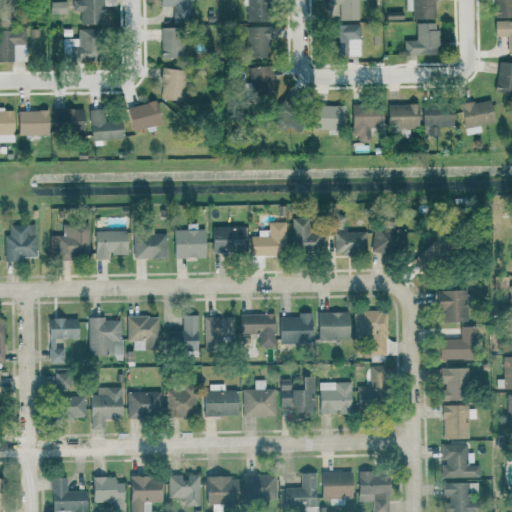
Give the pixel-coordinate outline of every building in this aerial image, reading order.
[(102,0),(71,0),(72,12),(79,12),(79,25),(103,24),(102,0)] [(189,0),(159,0),(159,7),(170,7),(170,21),(191,20),(189,0)] [(268,0),(243,0),(244,21),(268,21),(268,0)] [(338,19),(357,20),(357,0),(363,0),(362,0),(326,0),(326,3),(338,4),(338,19)] [(404,0),(405,11),(411,11),(411,19),(435,18),(434,0),(404,0)] [(511,0),(492,0),(493,17),(511,17),(511,0)] [(511,21),(494,21),(493,36),(506,36),(506,52),(511,52),(511,21)] [(403,55),(436,54),(435,22),(415,23),(415,40),(403,40),(403,55)] [(358,24),(328,25),(328,56),(359,55),(358,24)] [(269,26),(245,26),(245,57),(269,57),(269,26)] [(159,28),(160,58),(184,57),(183,27),(159,28)] [(25,44),(24,29),(0,30),(0,61),(12,61),(11,45),(25,44)] [(61,60),(96,60),(96,29),(76,29),(76,38),(61,38),(61,60)] [(511,94),(511,63),(497,61),(493,92),(511,94)] [(247,67),(251,97),(273,94),(270,65),(247,67)] [(181,101),(184,70),(161,67),(158,99),(181,101)] [(479,132),(478,125),(493,122),(489,99),(458,104),(464,135),(479,132)] [(125,108),(131,131),(161,123),(154,100),(125,108)] [(380,104),(351,104),(352,141),(369,141),(369,131),(381,131),(380,104)] [(417,128),(416,104),(386,104),(386,129),(417,128)] [(344,106),(314,105),(313,128),(343,129),(344,106)] [(423,136),(437,136),(437,127),(452,126),(451,105),(421,106),(423,136)] [(0,142),(12,142),(12,109),(0,108),(0,142)] [(81,108),(52,109),(52,133),(82,132),(81,108)] [(121,139),(120,119),(104,120),(103,108),(88,109),(89,140),(121,139)] [(47,134),(46,110),(16,111),(17,135),(47,134)] [(307,218),(290,218),(291,250),(322,249),(321,232),(308,232),(307,218)] [(376,252),(403,251),(402,228),(390,229),(390,220),(374,221),(376,252)] [(283,222),(267,222),(267,230),(256,230),(256,236),(249,236),(249,256),(284,255),(283,222)] [(48,236),(48,259),(87,258),(87,224),(60,225),(60,235),(48,236)] [(8,225),(8,235),(3,235),(3,260),(35,259),(34,225),(8,225)] [(243,226),(210,226),(210,251),(243,250),(243,226)] [(172,230),(173,258),(204,257),(203,229),(172,230)] [(125,230),(93,231),(93,259),(107,259),(107,254),(125,254),(125,230)] [(333,231),(333,252),(366,251),(366,231),(333,231)] [(166,257),(165,233),(131,234),(132,259),(166,257)] [(411,260),(420,269),(432,259),(429,256),(433,252),(429,247),(433,244),(431,241),(411,260)] [(465,289),(435,290),(436,322),(466,321),(465,289)] [(369,356),(385,355),(384,310),(353,311),(353,335),(369,334),(369,356)] [(317,340),(348,339),(347,311),(316,312),(317,340)] [(238,314),(239,334),(256,334),(256,347),(273,346),(272,314),(238,314)] [(310,315),(278,314),(277,339),(310,340),(310,315)] [(196,315),(180,315),(181,330),(165,330),(165,350),(197,349),(196,315)] [(125,316),(125,341),(131,341),(131,349),(157,349),(157,316),(125,316)] [(202,317),(203,343),(233,343),(232,316),(202,317)] [(86,355),(119,355),(119,317),(86,318),(86,355)] [(76,338),(75,318),(46,319),(48,364),(63,363),(62,347),(53,348),(53,339),(76,338)] [(459,339),(438,339),(438,360),(473,359),(473,326),(459,327),(459,339)] [(385,355),(395,355),(395,340),(385,340),(385,355)] [(511,356),(502,357),(503,389),(511,388),(511,356)] [(466,400),(466,368),(431,368),(431,382),(440,382),(441,401),(466,400)] [(53,389),(70,389),(70,373),(53,374),(53,389)] [(278,380),(278,407),(292,406),(292,412),(314,412),(313,379),(278,380)] [(274,415),(273,388),(264,389),(263,380),(253,380),(253,389),(241,389),(241,416),(274,415)] [(317,383),(318,414),(332,414),(332,410),(351,409),(350,382),(317,383)] [(223,384),(203,384),(204,416),(235,415),(235,389),(223,389),(223,384)] [(165,386),(164,416),(194,417),(194,387),(165,386)] [(370,406),(370,386),(357,386),(356,406),(370,406)] [(120,388),(96,387),(95,395),(89,395),(88,428),(103,429),(103,419),(119,420),(120,388)] [(126,417),(160,416),(160,391),(125,391),(126,417)] [(83,396),(58,396),(59,419),(84,418),(83,396)] [(441,439),(467,438),(466,404),(440,405),(441,439)] [(439,462),(440,478),(478,477),(478,465),(466,465),(465,444),(439,444),(440,462),(439,462)] [(320,472),(320,498),(329,498),(329,505),(343,504),(343,498),(351,498),(350,471),(320,472)] [(315,511),(316,473),(300,472),(299,488),(283,487),(283,507),(304,507),(304,511),(315,511)] [(358,501),(372,501),(371,511),(387,511),(387,472),(357,472),(358,501)] [(199,506),(198,474),(182,475),(182,474),(167,474),(167,497),(183,497),(183,506),(199,506)] [(243,475),(243,500),(275,499),(275,474),(243,475)] [(91,502),(111,501),(111,510),(122,510),(122,482),(114,483),(114,476),(90,477),(91,502)] [(149,511),(149,502),(160,501),(160,476),(128,477),(128,511),(149,511)] [(204,477),(205,504),(238,502),(237,476),(204,477)] [(85,511),(85,490),(65,491),(64,477),(50,478),(51,511),(74,510),(73,511),(85,511)] [(444,511),(474,511),(475,483),(441,482),(441,496),(444,496),(444,511)]
